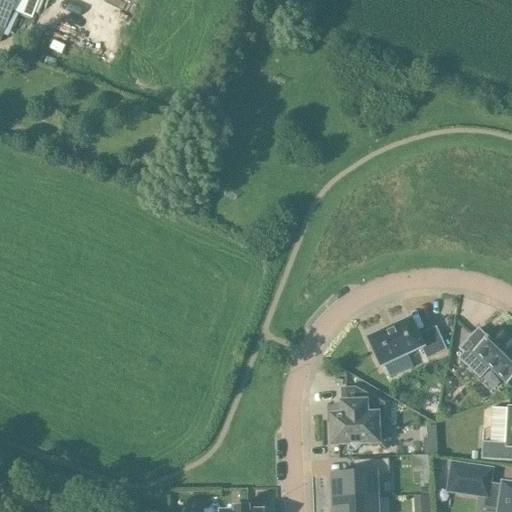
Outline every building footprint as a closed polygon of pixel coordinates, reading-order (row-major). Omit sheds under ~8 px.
[(0,0),(0,43),(1,44),(13,13),(32,20),(40,0),(0,0)] [(9,126),(6,133),(17,137),(19,130),(9,126)] [(411,320),(368,340),(381,368),(422,349),(427,360),(447,351),(436,328),(418,337),(411,320)] [(479,330),(460,350),(464,355),(459,359),(480,380),(491,369),(507,386),(511,380),(511,342),(497,328),(488,338),(479,330)] [(448,378),(445,381),(445,385),(449,388),(453,388),(456,385),(456,381),(452,378),(448,378)] [(384,421),(383,406),(355,390),(346,391),(347,416),(337,417),(337,422),(331,422),(332,442),(338,442),(338,447),(350,446),(356,451),(361,446),(379,445),(379,427),(384,421)] [(492,408),(490,444),(506,445),(508,409),(492,408)] [(511,409),(508,409),(506,445),(490,444),(482,443),(481,461),(511,463),(511,409)] [(436,427),(428,427),(429,439),(437,439),(436,427)] [(333,500),(377,498),(376,476),(389,475),(389,460),(360,462),(360,475),(332,476),(332,478),(330,478),(330,490),(333,490),(333,500)] [(492,471),(452,466),(448,493),(486,499),(485,508),(500,510),(499,511),(511,511),(511,488),(503,487),(489,485),(492,471)] [(430,495),(415,496),(415,507),(430,507),(430,495)] [(377,511),(377,498),(333,500),(333,510),(331,510),(331,511),(377,511)]
